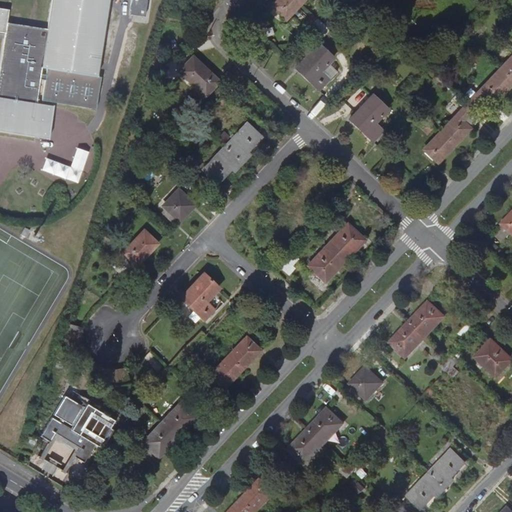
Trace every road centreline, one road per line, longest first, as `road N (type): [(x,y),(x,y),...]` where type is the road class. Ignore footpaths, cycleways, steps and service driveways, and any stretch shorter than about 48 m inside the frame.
road 1 (residential): [(318,335),(159,511)]
road 2 (residential): [(181,511),(336,353)]
road 3 (residential): [(311,126),(220,38),(218,13),(231,0)]
road 4 (residential): [(210,236),(311,126)]
road 5 (residential): [(336,353),(437,245)]
road 6 (residential): [(418,228),(311,126)]
road 7 (residential): [(210,236),(318,335)]
road 8 (residential): [(418,228),(318,335)]
road 9 (residential): [(113,337),(210,236)]
road 10 (residential): [(511,129),(418,228)]
